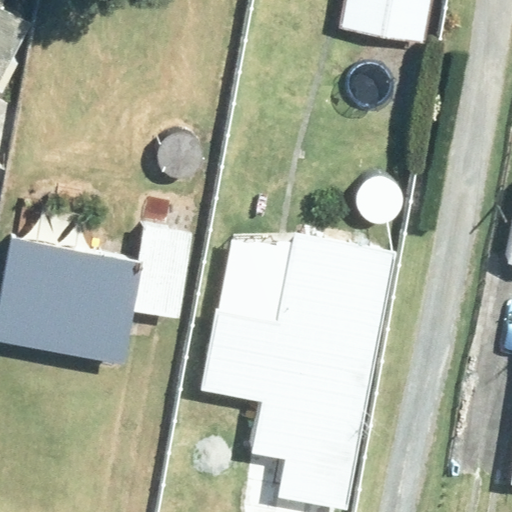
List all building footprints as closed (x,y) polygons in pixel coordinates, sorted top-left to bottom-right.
[(7,1),(7,0),(0,0),(0,83),(34,15),(7,1)] [(346,0),(342,24),(428,39),(435,0),(346,0)] [(161,173),(165,176),(167,177),(170,179),(175,181),(181,182),(187,182),(192,181),(197,179),(202,176),(207,173),(210,168),(213,164),(215,158),(216,153),(216,147),(215,142),(213,136),(210,131),(207,127),(202,123),(198,121),(192,119),(187,118),(181,118),(176,119),(170,121),(165,123),(161,127),(158,131),(155,136),(153,141),(152,147),(152,153),(153,158),(155,163),(157,168),(161,173)] [(0,324),(0,333),(132,357),(142,304),(180,312),(196,228),(150,220),(143,253),(17,230),(0,324)] [(207,384),(267,395),(258,448),(290,454),(282,492),(354,505),(402,247),(302,229),(302,233),(237,222),(207,384)]
